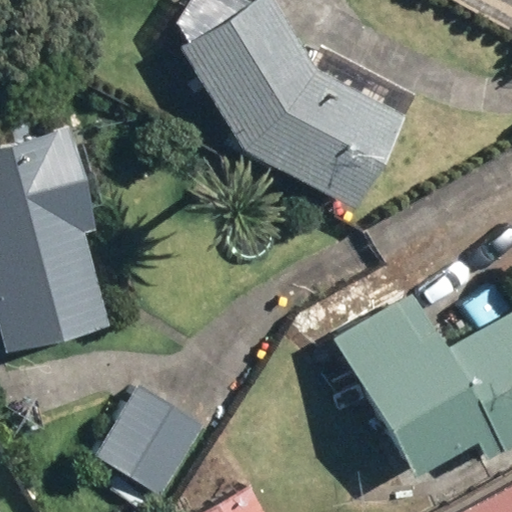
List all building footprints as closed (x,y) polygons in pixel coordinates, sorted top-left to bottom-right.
[(305,34),(241,0),(174,0),(160,28),(221,151),(338,208),(397,89),(300,45),(305,34)] [(323,0),(241,0),(305,34),(323,0)] [(53,125),(0,138),(0,348),(89,327),(66,233),(78,231),(53,125)] [(398,295),(312,340),(387,479),(453,444),(462,462),(511,435),(511,307),(499,314),(496,309),(425,346),(398,295)] [(193,422),(128,383),(82,459),(148,498),(193,422)] [(511,511),(511,476),(447,511),(511,511)] [(252,511),(238,486),(191,511),(252,511)]
